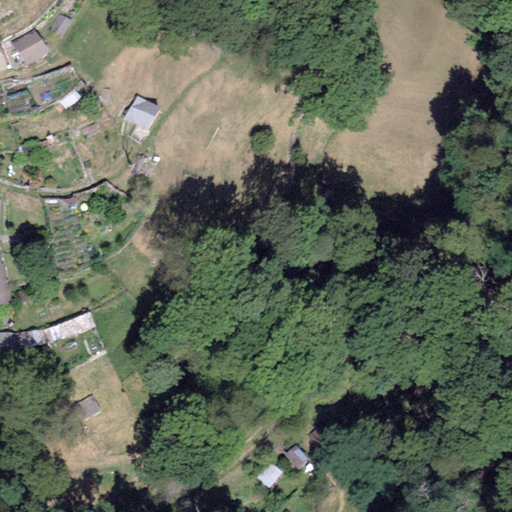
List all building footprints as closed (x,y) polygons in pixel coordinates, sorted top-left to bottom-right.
[(70,23),(58,14),(49,27),(61,36),(70,23)] [(50,54),(34,28),(10,43),(26,68),(50,54)] [(0,72),(9,70),(0,45),(0,72)] [(160,110),(135,96),(124,116),(149,131),(160,110)] [(0,258),(0,304),(8,303),(0,258)] [(89,312),(43,329),(49,344),(95,327),(89,312)] [(49,344),(43,329),(14,333),(16,349),(49,344)] [(0,350),(16,349),(14,333),(0,334),(0,350)] [(99,410),(91,396),(77,404),(85,418),(99,410)] [(302,461),(294,451),(287,457),(296,467),(302,461)] [(276,475),(269,465),(255,475),(263,485),(276,475)]
